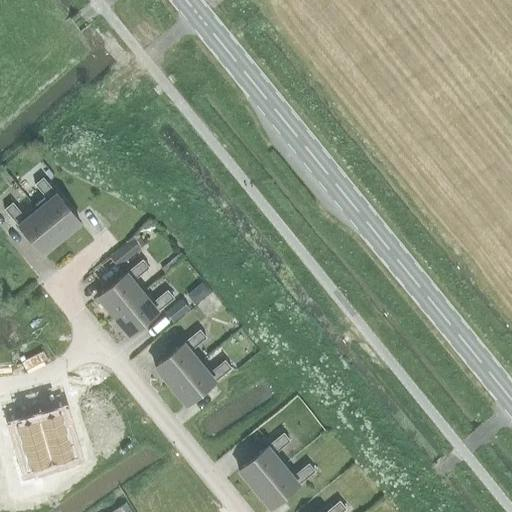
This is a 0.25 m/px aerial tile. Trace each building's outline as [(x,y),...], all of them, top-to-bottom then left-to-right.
[(35,184),(45,197),(34,206),(60,238),(79,222),(43,177),(35,184)] [(41,254),(60,238),(34,206),(26,197),(15,206),(12,202),(4,209),(5,210),(1,213),(15,231),(19,228),(41,254)] [(0,243),(15,231),(1,213),(0,212),(0,243)] [(138,251),(130,241),(108,259),(117,269),(138,251)] [(142,260),(97,296),(113,316),(144,290),(135,278),(148,268),(142,260)] [(113,316),(129,335),(173,298),(167,290),(154,301),(144,290),(113,316)] [(181,300),(165,313),(173,322),(188,309),(181,300)] [(199,330),(154,366),(170,386),(202,360),(193,348),(206,338),(199,330)] [(170,386),(186,405),(231,368),(224,360),(211,371),(202,360),(170,386)] [(60,412),(59,412),(59,414),(38,420),(51,463),(73,456),(60,412)] [(17,426),(17,425),(15,425),(24,455),(33,484),(42,482),(39,472),(52,468),(51,463),(38,420),(17,426)] [(283,433),(238,470),(253,489),(285,463),(276,452),(289,441),(283,433)] [(12,459),(21,488),(33,484),(24,455),(12,459)] [(106,463),(102,456),(92,462),(96,469),(106,463)] [(253,489),(269,508),(314,472),(308,464),(295,474),(285,463),(253,489)] [(134,511),(126,498),(109,508),(111,511),(134,511)] [(339,501),(325,511),(341,511),(345,509),(339,501)]
